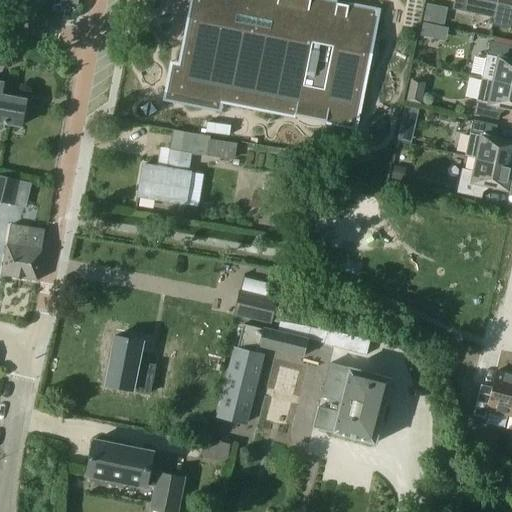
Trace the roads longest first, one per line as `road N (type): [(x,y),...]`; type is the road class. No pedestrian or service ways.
road 1 (residential): [(35,340),(90,37)]
road 2 (residential): [(2,511),(35,340)]
